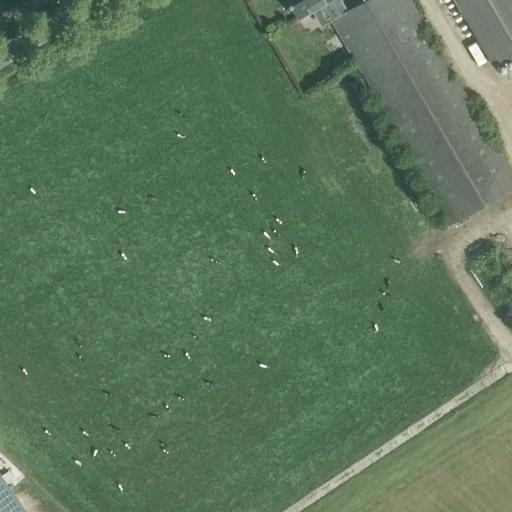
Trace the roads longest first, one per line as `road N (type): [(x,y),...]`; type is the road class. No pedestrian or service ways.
road 1 (track): [(294,511),(511,370)]
road 2 (track): [(511,211),(454,247),(511,338)]
road 3 (track): [(425,0),(511,147)]
